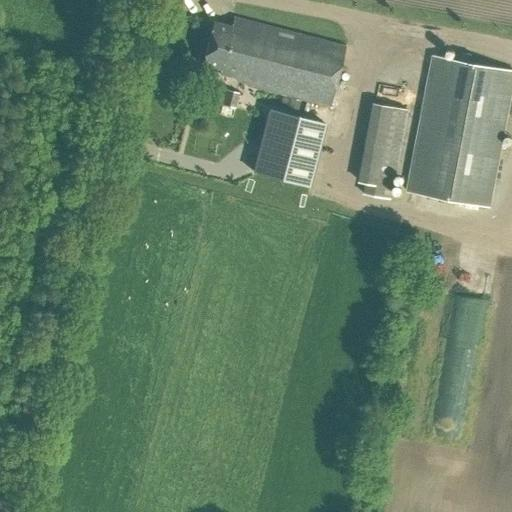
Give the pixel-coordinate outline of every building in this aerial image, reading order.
[(217,72),(234,76),(232,82),(327,107),(343,47),(232,17),(229,28),(210,24),(200,63),(218,67),(217,72)] [(511,69),(435,55),(409,190),(491,206),(511,98),(511,69)] [(238,93),(226,90),(221,105),(234,109),(238,93)] [(368,101),(356,182),(394,188),(406,107),(368,101)] [(326,123),(268,108),(252,172),(309,187),(326,123)] [(458,294),(439,416),(466,420),(485,298),(458,294)]
